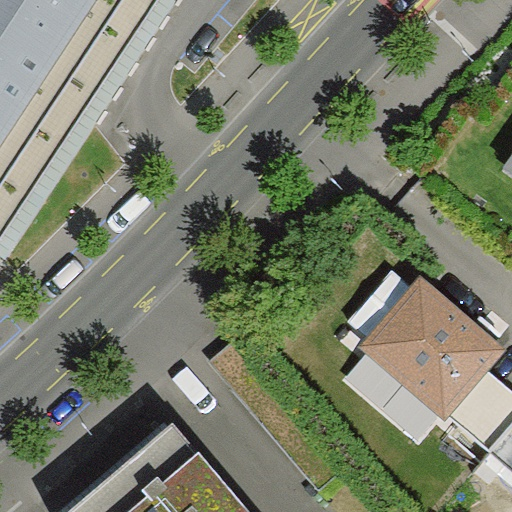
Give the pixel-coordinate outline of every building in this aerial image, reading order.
[(0,0),(0,239),(155,0),(0,0)] [(511,148),(498,168),(511,178),(511,148)] [(497,349),(417,277),(362,339),(442,410),(481,366),(497,349)] [(420,428),(437,408),(380,360),(363,381),(420,428)] [(511,393),(481,366),(442,410),(487,449),(511,420),(511,393)] [(511,420),(487,449),(511,470),(511,420)] [(246,511),(174,428),(75,511),(246,511)]
